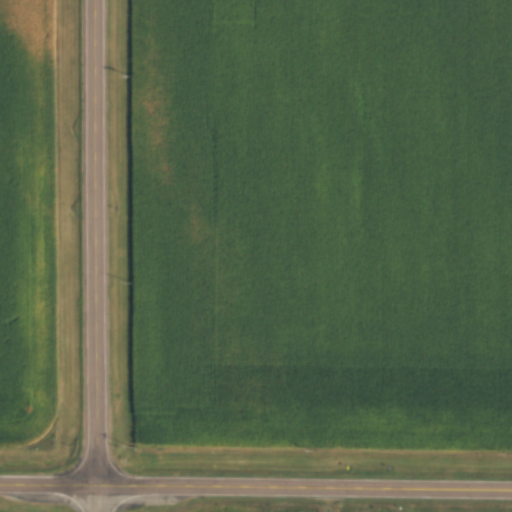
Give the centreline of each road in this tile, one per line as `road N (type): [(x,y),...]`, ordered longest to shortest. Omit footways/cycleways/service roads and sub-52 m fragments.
road 1 (tertiary): [(511,486),(0,479)]
road 2 (tertiary): [(93,511),(90,0)]
